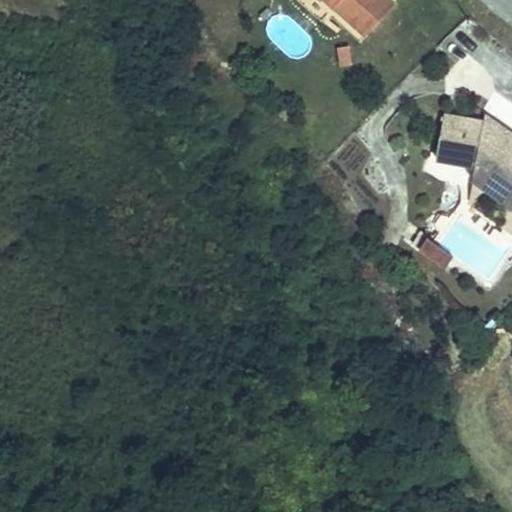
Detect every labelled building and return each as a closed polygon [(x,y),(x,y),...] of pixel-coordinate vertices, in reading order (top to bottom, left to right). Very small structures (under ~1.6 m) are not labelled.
[(285,0),(288,3),(290,0),(319,0),(334,14),(347,0),(285,0)] [(319,0),(302,0),(325,24),(334,14),(319,0)] [(462,100),(486,104),(475,95),(465,86),(463,96),(462,100)] [(511,160),(511,129),(504,139),(477,116),(486,104),(462,100),(463,96),(421,89),(415,133),(453,138),(452,150),(478,153),(501,173),(511,160)] [(504,139),(511,129),(511,125),(486,104),(477,116),(504,139)] [(501,173),(478,153),(452,150),(451,156),(488,188),(501,173)] [(419,228),(405,217),(395,209),(386,221),(410,240),(419,228)]
